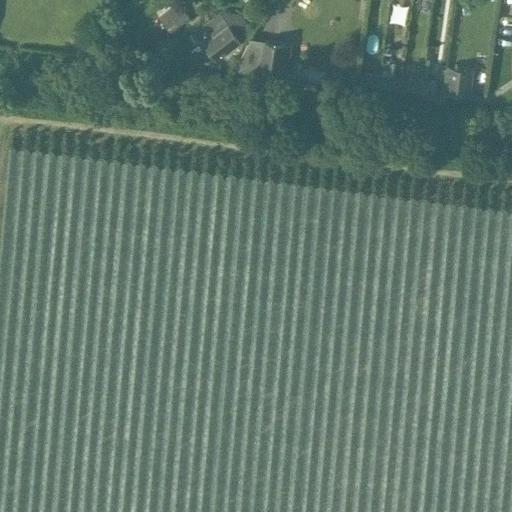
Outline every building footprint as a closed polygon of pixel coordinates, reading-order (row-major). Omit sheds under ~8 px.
[(157,11),(166,30),(187,20),(178,1),(157,11)] [(242,41),(240,38),(252,30),(241,15),(221,12),(195,32),(203,43),(216,60),(242,41)] [(251,38),(235,66),(281,72),(284,44),(285,43),(251,38)] [(380,75),(378,86),(380,86),(393,87),(394,77),(396,65),(381,63),(380,75)] [(365,74),(364,84),(366,84),(378,86),(380,75),(365,74)] [(447,77),(445,91),(471,95),(473,80),(447,77)] [(409,79),(407,89),(409,89),(421,91),(423,81),(409,79)] [(423,81),(421,91),(423,91),(435,92),(437,82),(424,81),(423,81)]
